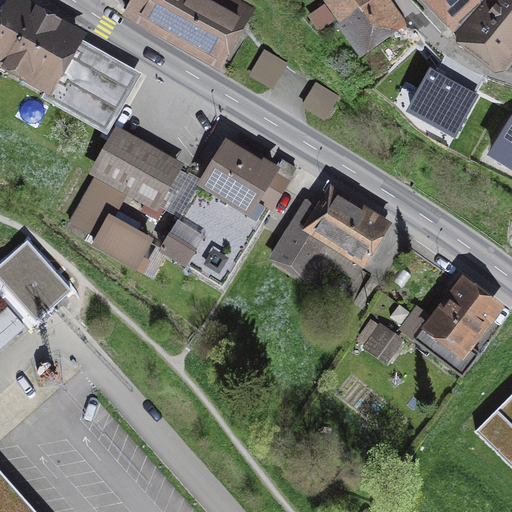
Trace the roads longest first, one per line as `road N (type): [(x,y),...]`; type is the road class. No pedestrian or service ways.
road 1 (secondary): [(70,0),(511,270)]
road 2 (unclassified): [(226,511),(74,341),(49,337),(0,375)]
road 3 (unclassified): [(401,0),(447,48),(511,78)]
